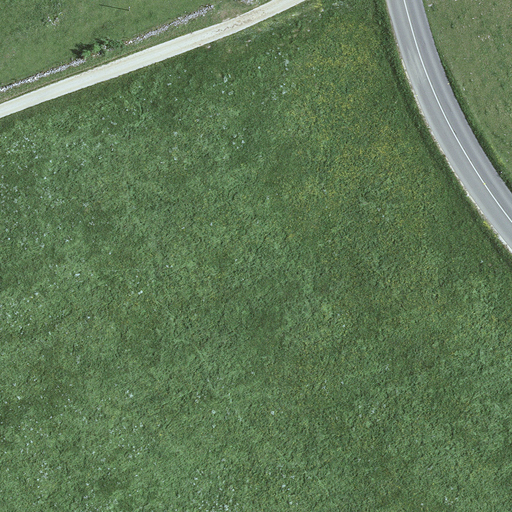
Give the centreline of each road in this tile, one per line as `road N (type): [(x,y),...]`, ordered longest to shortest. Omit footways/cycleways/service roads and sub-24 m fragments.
road 1 (track): [(0,118),(281,0)]
road 2 (secondary): [(404,0),(435,96),(511,221)]
